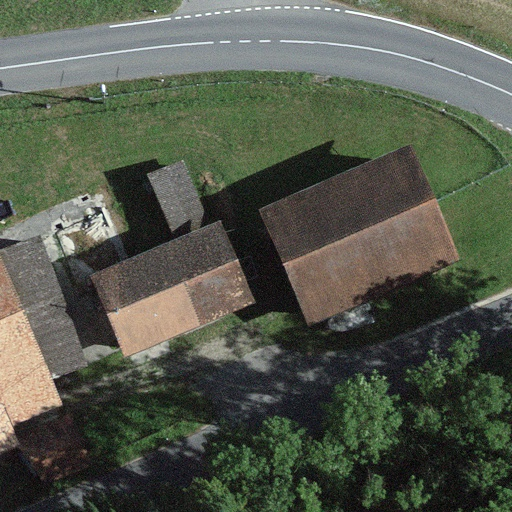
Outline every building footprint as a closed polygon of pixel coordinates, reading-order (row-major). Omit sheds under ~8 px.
[(455,265),(406,151),(258,215),(308,328),(455,265)] [(181,167),(149,181),(176,244),(209,230),(181,167)] [(122,359),(252,303),(218,226),(209,230),(176,244),(88,282),(122,359)] [(86,366),(33,240),(0,253),(0,457),(16,451),(7,429),(57,408),(46,382),(86,366)] [(24,441),(44,485),(94,463),(74,419),(24,441)]
